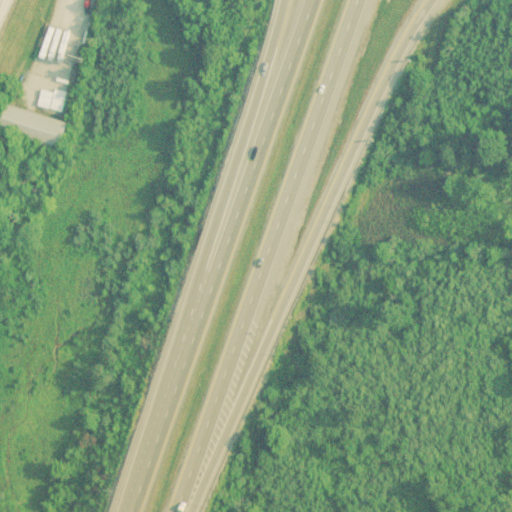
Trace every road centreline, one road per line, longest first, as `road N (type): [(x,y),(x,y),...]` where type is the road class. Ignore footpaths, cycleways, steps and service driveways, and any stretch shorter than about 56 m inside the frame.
road 1 (motorway): [(181,511),(320,206),(427,0)]
road 2 (motorway): [(170,511),(352,0)]
road 3 (motorway): [(307,0),(128,511)]
road 4 (motorway): [(274,0),(125,511)]
